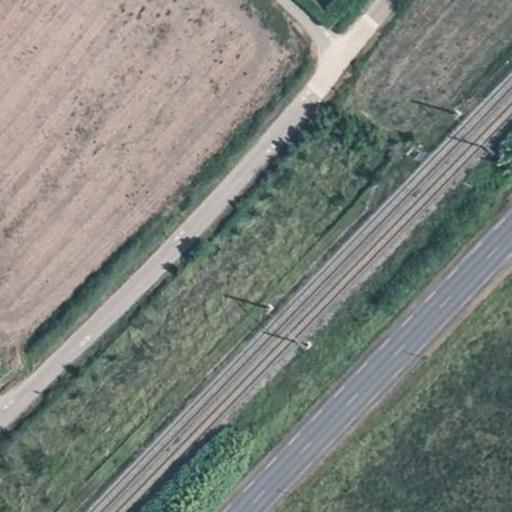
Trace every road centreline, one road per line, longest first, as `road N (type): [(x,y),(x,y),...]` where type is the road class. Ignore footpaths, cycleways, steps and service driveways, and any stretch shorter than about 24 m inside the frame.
road 1 (unclassified): [(0,415),(203,219),(340,63)]
road 2 (tertiary): [(242,511),(511,231)]
